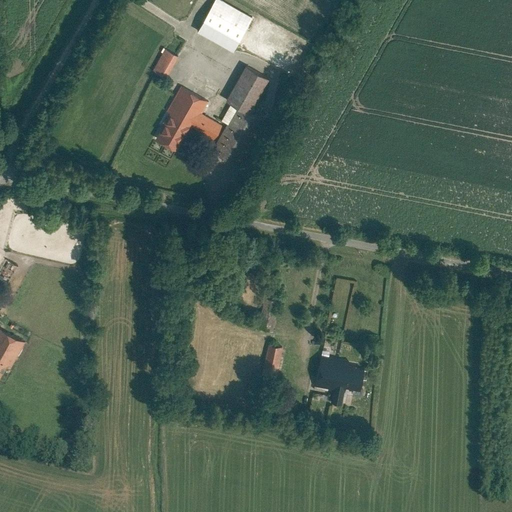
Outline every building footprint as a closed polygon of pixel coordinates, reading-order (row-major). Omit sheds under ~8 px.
[(247,17),(216,0),(213,0),(199,26),(232,44),(247,17)] [(154,62),(166,70),(180,47),(168,39),(154,62)] [(240,160),(265,117),(250,109),(271,73),(249,60),(225,101),(237,108),(215,145),(240,160)] [(205,101),(178,88),(153,137),(173,147),(186,122),(210,134),(215,123),(198,114),(205,101)] [(15,268),(3,260),(0,264),(0,279),(5,283),(15,268)] [(271,327),(275,299),(262,297),(258,325),(271,327)] [(0,373),(4,376),(23,337),(0,324),(0,373)] [(275,371),(279,343),(268,341),(263,369),(275,371)] [(366,359),(321,351),(317,374),(341,378),(338,396),(348,398),(352,379),(362,381),(366,359)]
